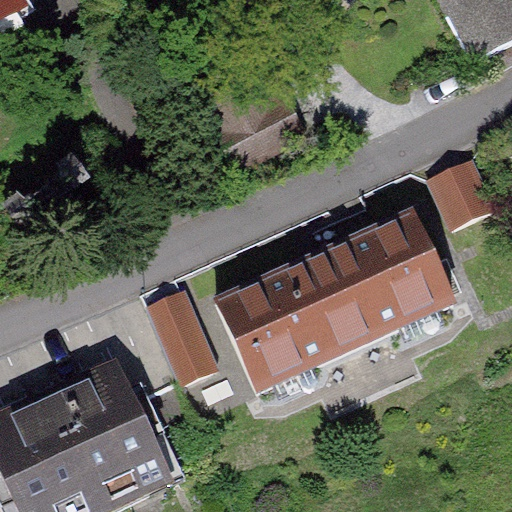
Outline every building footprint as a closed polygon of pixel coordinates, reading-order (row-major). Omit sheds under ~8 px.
[(0,0),(0,43),(58,15),(50,0),(0,0)] [(511,0),(457,0),(488,63),(511,51),(511,0)] [(295,97),(227,115),(239,160),(307,143),(295,97)] [(420,184),(448,235),(502,205),(474,154),(420,184)] [(440,228),(241,315),(280,403),(479,316),(440,228)] [(189,285),(151,301),(187,384),(225,367),(189,285)] [(125,362),(0,421),(0,448),(30,511),(119,511),(183,481),(125,362)]
